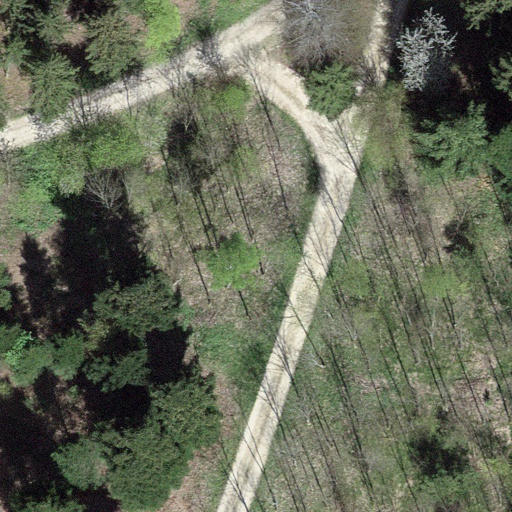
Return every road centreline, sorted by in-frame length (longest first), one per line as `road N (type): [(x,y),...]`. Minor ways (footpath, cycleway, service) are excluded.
road 1 (track): [(241,511),(394,0)]
road 2 (track): [(0,132),(188,64),(296,0)]
